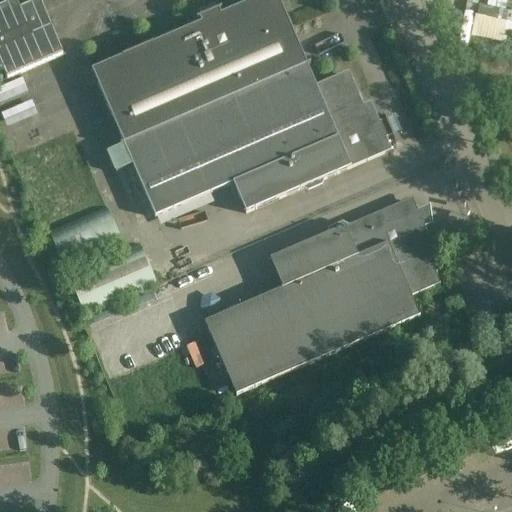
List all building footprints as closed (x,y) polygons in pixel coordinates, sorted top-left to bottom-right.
[(259,0),(221,17),(92,72),(124,146),(125,149),(108,156),(116,175),(132,168),(155,219),(233,187),(245,216),(246,215),(385,155),(389,145),(386,139),(393,136),(387,121),(380,124),(374,111),(363,106),(352,80),(342,76),(316,87),(278,0),(259,0)] [(20,12),(16,3),(0,9),(0,71),(3,71),(7,80),(63,56),(40,3),(20,12)] [(9,128),(40,115),(33,99),(2,113),(9,128)] [(284,292),(205,326),(237,399),(421,320),(412,300),(441,287),(438,278),(423,244),(430,241),(425,228),(428,227),(421,211),(418,212),(416,207),(405,203),(274,260),(271,261),(271,262),(284,292)] [(48,233),(66,275),(72,272),(123,251),(106,209),(54,231),(48,233)] [(84,319),(91,316),(156,289),(139,248),(73,275),(67,278),(84,319)] [(458,300),(445,306),(449,315),(463,309),(458,300)]
